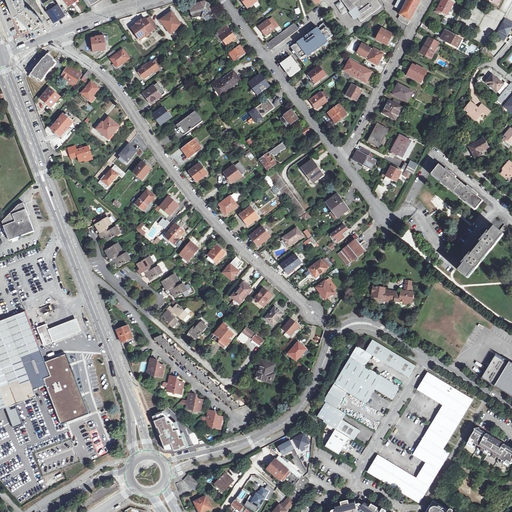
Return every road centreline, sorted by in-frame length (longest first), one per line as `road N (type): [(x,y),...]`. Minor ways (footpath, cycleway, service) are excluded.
road 1 (residential): [(312,312),(211,217),(115,88),(72,53),(63,31)]
road 2 (tertiary): [(424,357),(374,325),(351,324),(332,339),(297,411),(220,450)]
road 3 (secondary): [(80,270),(0,63)]
road 4 (residential): [(242,418),(147,340),(131,311),(97,279),(85,282)]
road 5 (residential): [(224,0),(340,159)]
road 6 (residential): [(340,159),(428,0)]
road 7 (residential): [(292,393),(267,407),(244,397),(148,315)]
road 8 (unclassified): [(424,357),(352,480)]
road 9 (residential): [(408,209),(439,159),(498,208)]
road 10 (residential): [(408,209),(450,259),(498,208)]
road 11 (secondary): [(129,396),(85,282)]
